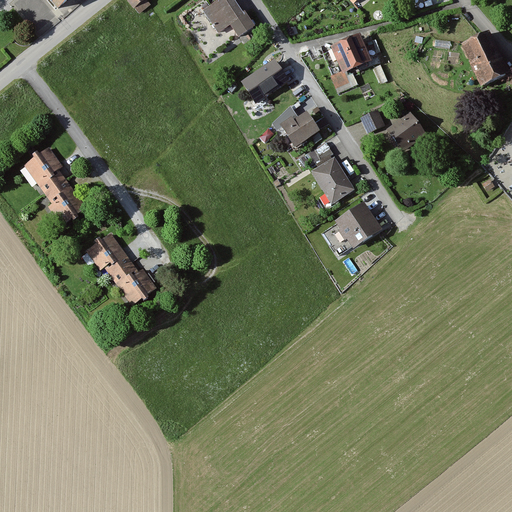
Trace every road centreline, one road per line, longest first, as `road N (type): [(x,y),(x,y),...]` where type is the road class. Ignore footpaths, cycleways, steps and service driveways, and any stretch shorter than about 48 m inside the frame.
road 1 (residential): [(23,65),(177,276)]
road 2 (residential): [(283,49),(396,219)]
road 3 (track): [(114,191),(161,198),(210,251),(206,279),(177,276)]
